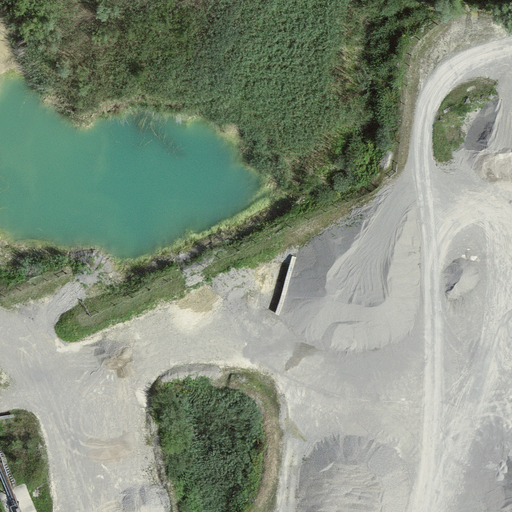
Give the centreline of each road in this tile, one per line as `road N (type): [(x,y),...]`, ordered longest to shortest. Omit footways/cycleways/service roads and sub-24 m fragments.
road 1 (track): [(451,427),(422,139),(458,66),(511,51)]
road 2 (track): [(412,511),(511,311)]
road 3 (track): [(0,395),(57,378),(71,511)]
